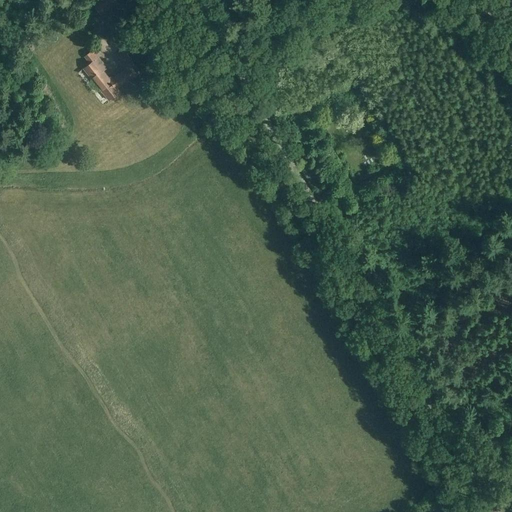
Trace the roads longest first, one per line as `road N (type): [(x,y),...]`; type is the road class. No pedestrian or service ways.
road 1 (track): [(210,0),(285,154),(492,511)]
road 2 (track): [(242,75),(383,0)]
